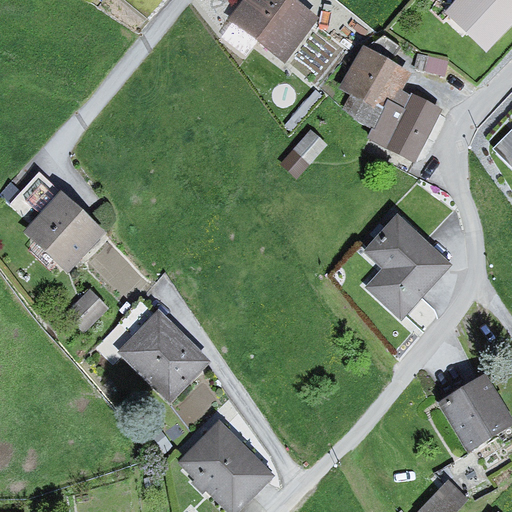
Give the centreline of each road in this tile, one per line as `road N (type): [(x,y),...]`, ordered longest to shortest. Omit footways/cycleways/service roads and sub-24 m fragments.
road 1 (residential): [(511,64),(441,140),(463,221),(464,301),(275,511)]
road 2 (residential): [(174,0),(49,157),(89,214)]
